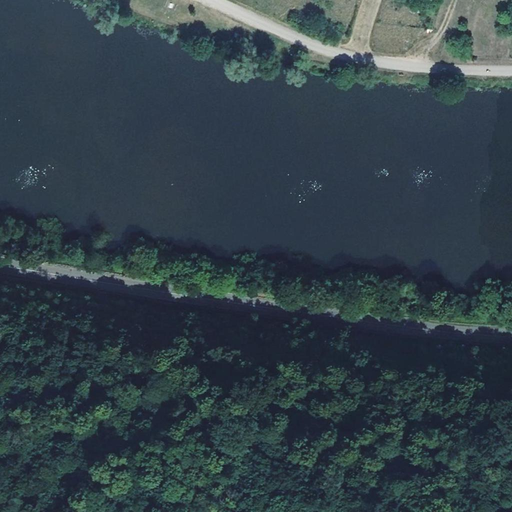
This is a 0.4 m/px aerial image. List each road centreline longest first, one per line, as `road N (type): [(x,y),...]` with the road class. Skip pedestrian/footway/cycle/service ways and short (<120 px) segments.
road 1 (secondary): [(0,266),(511,336)]
road 2 (residential): [(209,0),(362,60),(511,70)]
